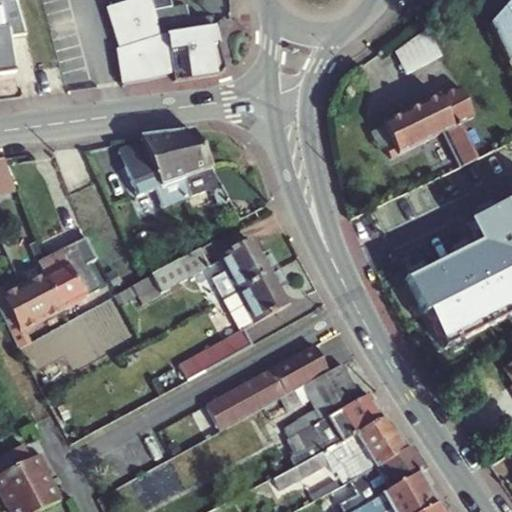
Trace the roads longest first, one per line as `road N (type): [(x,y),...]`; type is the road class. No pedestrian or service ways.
road 1 (residential): [(64,464),(355,308)]
road 2 (tertiary): [(0,131),(272,96)]
road 3 (secondary): [(355,308),(484,511)]
road 4 (secondary): [(272,96),(285,171),(355,308)]
road 5 (secondary): [(355,308),(318,185),(306,96)]
